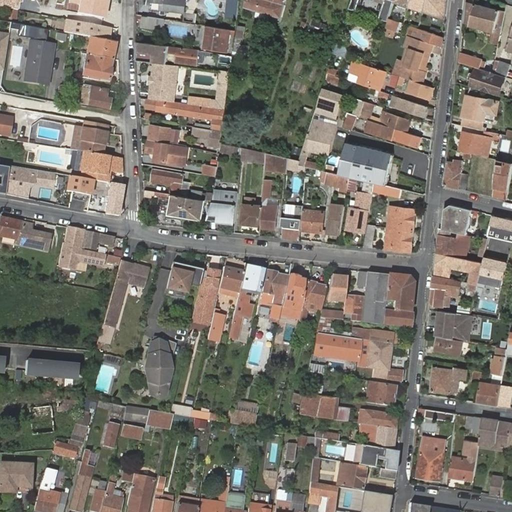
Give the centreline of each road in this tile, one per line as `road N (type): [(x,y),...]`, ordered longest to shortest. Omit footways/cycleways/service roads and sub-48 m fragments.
road 1 (residential): [(425,266),(130,229)]
road 2 (residential): [(128,0),(130,229)]
road 3 (residential): [(433,195),(455,0)]
road 4 (residential): [(410,399),(425,266)]
road 5 (residential): [(130,229),(0,203)]
